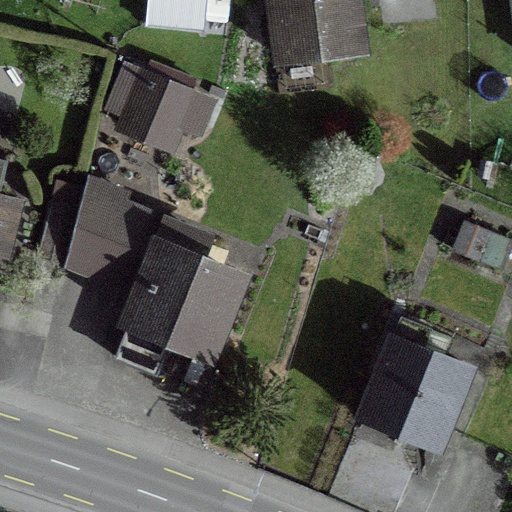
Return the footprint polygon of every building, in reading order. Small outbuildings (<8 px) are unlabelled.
[(271,0),(279,61),(357,51),(350,0),(271,0)] [(195,132),(205,106),(141,80),(121,127),(167,146),(176,124),(195,132)] [(0,256),(1,257),(14,205),(0,201),(0,169),(1,165),(0,164),(0,256)] [(233,279),(192,261),(200,241),(96,197),(68,263),(142,295),(114,360),(153,375),(167,339),(203,353),(233,279)] [(48,202),(35,258),(62,265),(76,209),(48,202)] [(486,234),(462,224),(451,253),(474,262),(486,234)] [(424,343),(407,336),(402,347),(390,342),(360,416),(435,446),(465,372),(420,354),(424,343)]
